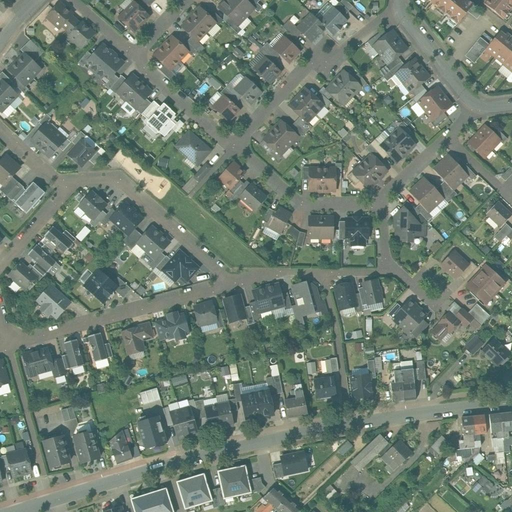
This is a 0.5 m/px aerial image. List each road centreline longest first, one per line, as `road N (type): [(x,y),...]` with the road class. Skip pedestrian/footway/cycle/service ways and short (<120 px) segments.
road 1 (tertiary): [(15,511),(213,453),(349,424),(511,403)]
road 2 (residential): [(0,315),(7,344),(229,281)]
road 3 (residential): [(232,148),(306,66),(399,7)]
road 4 (residential): [(229,281),(117,179),(70,182)]
road 5 (residential): [(232,148),(300,205),(379,202)]
road 6 (residential): [(134,52),(232,148)]
road 7 (residential): [(399,7),(479,108)]
